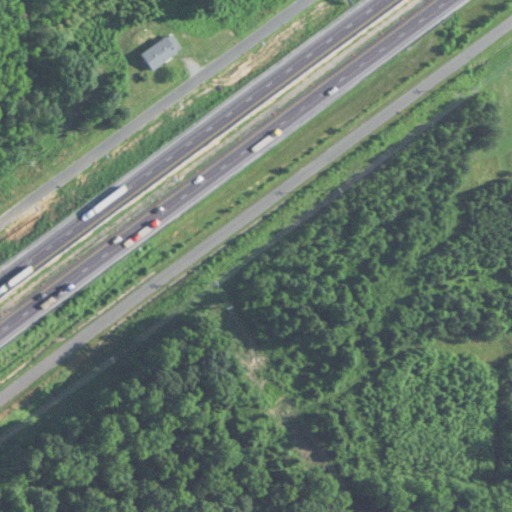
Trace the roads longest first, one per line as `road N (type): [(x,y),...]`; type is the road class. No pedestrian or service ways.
road 1 (tertiary): [(0,399),(511,21)]
road 2 (motorway): [(0,325),(443,0)]
road 3 (motorway): [(383,0),(0,282)]
road 4 (tertiary): [(0,230),(314,0)]
